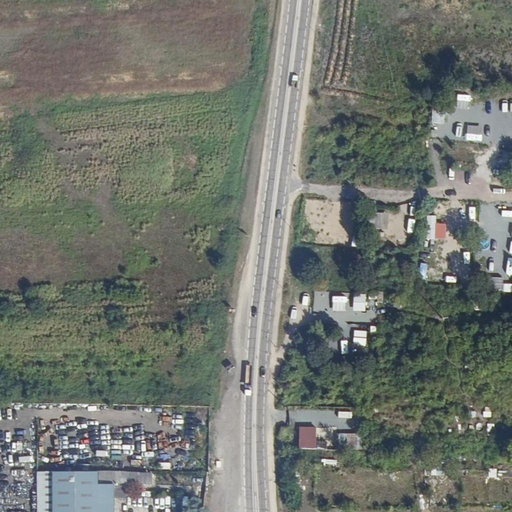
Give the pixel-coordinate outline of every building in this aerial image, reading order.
[(491,100),(491,115),(506,114),(506,99),(491,100)] [(387,227),(388,213),(377,213),(377,227),(387,227)] [(445,240),(445,224),(436,224),(436,216),(426,216),(426,239),(445,240)] [(333,246),(334,234),(315,233),(315,246),(333,246)] [(425,278),(428,264),(422,263),(420,277),(425,278)] [(505,290),(505,277),(490,277),(490,290),(505,290)] [(366,312),(366,295),(354,294),(354,312),(366,312)] [(354,331),(354,344),(366,345),(367,331),(354,331)] [(315,449),(316,427),(301,426),(300,449),(315,449)] [(362,450),(362,434),(338,433),(338,450),(362,450)] [(322,466),(337,467),(337,460),(322,459),(322,466)] [(489,468),(489,477),(497,478),(497,469),(489,468)] [(97,474),(36,473),(35,511),(112,511),(113,485),(97,485),(97,474)]
